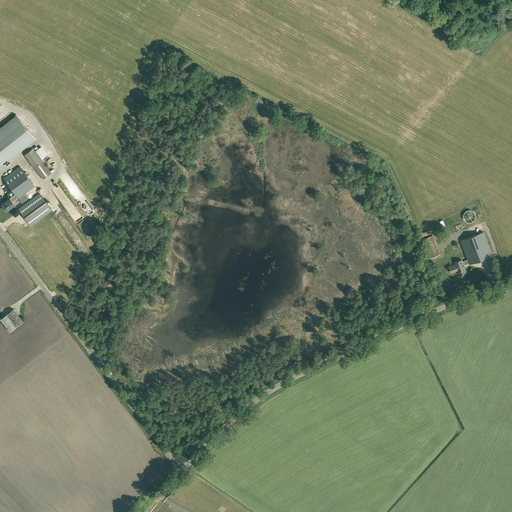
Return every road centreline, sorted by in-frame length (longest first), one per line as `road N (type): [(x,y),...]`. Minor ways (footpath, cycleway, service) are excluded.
road 1 (unclassified): [(179,470),(229,420),(301,372),(511,281)]
road 2 (unclassified): [(179,470),(0,228)]
